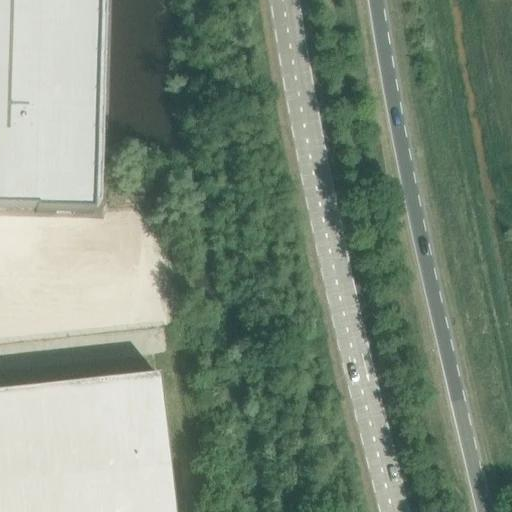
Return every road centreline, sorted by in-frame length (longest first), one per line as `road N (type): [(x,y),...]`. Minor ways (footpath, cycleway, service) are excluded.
road 1 (primary): [(282,0),(333,266),(392,511)]
road 2 (primary): [(485,511),(412,200),(376,0)]
